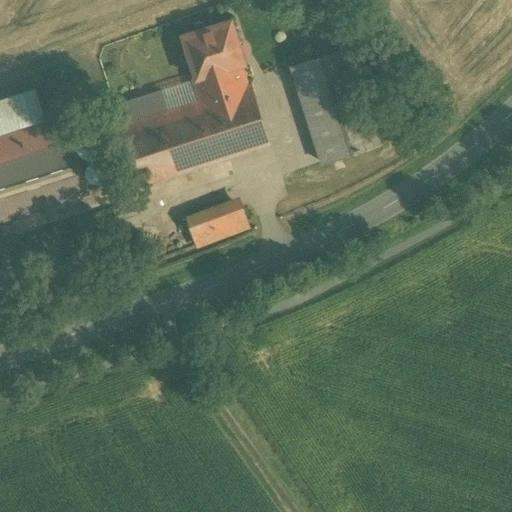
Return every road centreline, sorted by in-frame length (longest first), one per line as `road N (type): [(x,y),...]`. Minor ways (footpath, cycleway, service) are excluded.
road 1 (tertiary): [(0,358),(339,231),(423,182),(511,110)]
road 2 (track): [(295,511),(159,304)]
